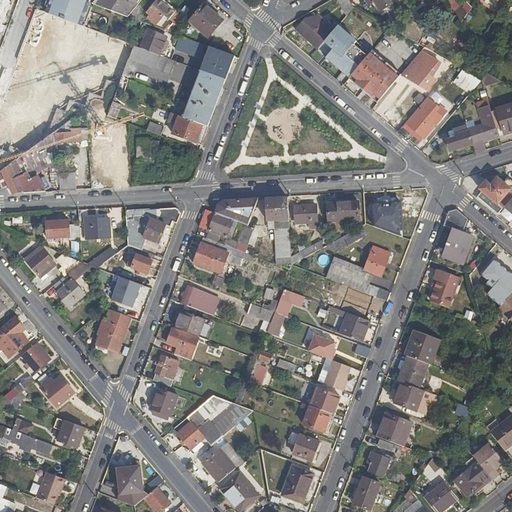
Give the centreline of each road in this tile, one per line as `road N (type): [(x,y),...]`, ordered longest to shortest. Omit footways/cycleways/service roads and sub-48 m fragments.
road 1 (residential): [(323,511),(444,183)]
road 2 (residential): [(199,191),(435,175)]
road 3 (residential): [(199,191),(118,409)]
road 4 (residential): [(260,30),(435,175)]
road 5 (residential): [(0,205),(199,191)]
road 6 (residential): [(0,267),(118,409)]
road 7 (residential): [(260,30),(199,191)]
road 8 (residential): [(118,409),(204,511)]
